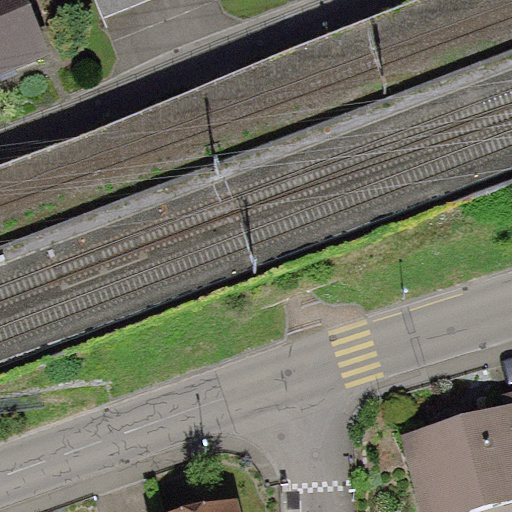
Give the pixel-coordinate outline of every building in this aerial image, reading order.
[(0,0),(0,80),(52,59),(26,0),(0,0)] [(219,0),(97,0),(120,62),(227,21),(219,0)] [(511,394),(501,398),(504,408),(511,405),(511,394)] [(402,436),(422,511),(484,511),(511,504),(511,405),(504,408),(402,436)] [(240,511),(238,501),(191,511),(240,511)]
